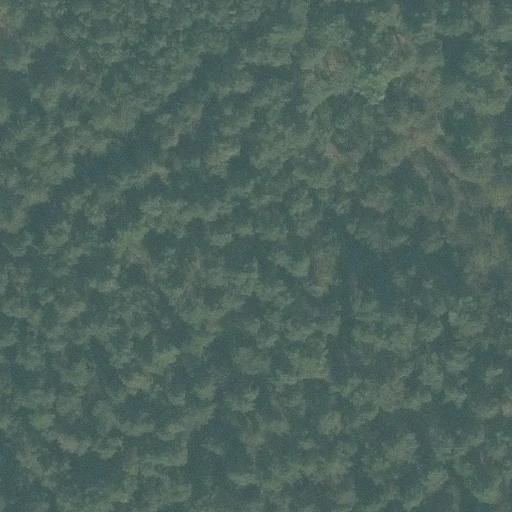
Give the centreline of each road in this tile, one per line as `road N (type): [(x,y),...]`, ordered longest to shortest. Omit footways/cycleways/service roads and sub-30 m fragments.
road 1 (track): [(0,247),(179,88)]
road 2 (track): [(179,88),(278,0)]
road 3 (track): [(84,511),(0,414)]
